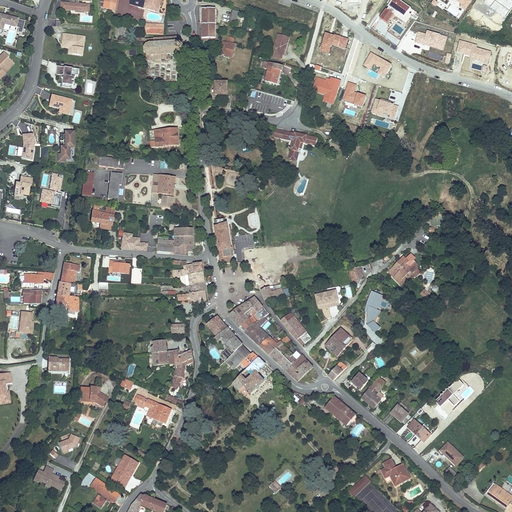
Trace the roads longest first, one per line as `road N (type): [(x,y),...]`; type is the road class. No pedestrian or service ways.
road 1 (residential): [(41,353),(64,248),(211,256)]
road 2 (tertiary): [(211,256),(186,7)]
road 3 (residential): [(308,0),(407,59),(511,96)]
road 4 (tertiary): [(156,484),(197,378),(194,322),(220,301)]
road 5 (unclassified): [(330,388),(475,511)]
road 6 (residential): [(417,226),(304,352)]
road 7 (unclassified): [(220,301),(222,314),(288,381),(318,387)]
road 8 (residential): [(0,125),(29,94),(42,15)]
